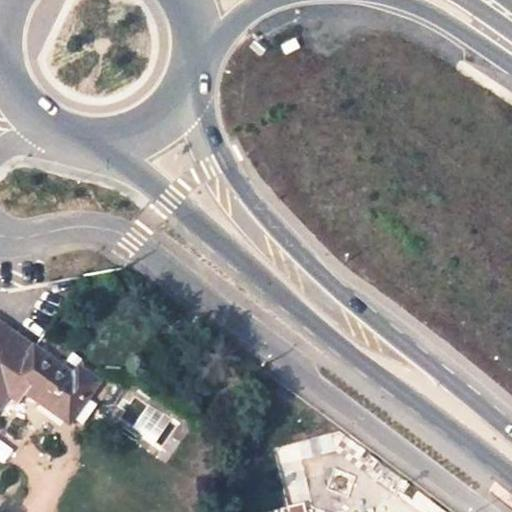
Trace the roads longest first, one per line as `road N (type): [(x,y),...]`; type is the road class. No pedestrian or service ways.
road 1 (residential): [(0,234),(22,238),(93,225),(122,231),(485,511)]
road 2 (primary): [(90,142),(173,198),(360,359),(511,475)]
road 3 (primary): [(511,436),(347,320),(306,281),(217,161),(193,72)]
road 4 (primary): [(90,142),(154,125),(193,72)]
road 5 (motorway): [(400,0),(511,63)]
